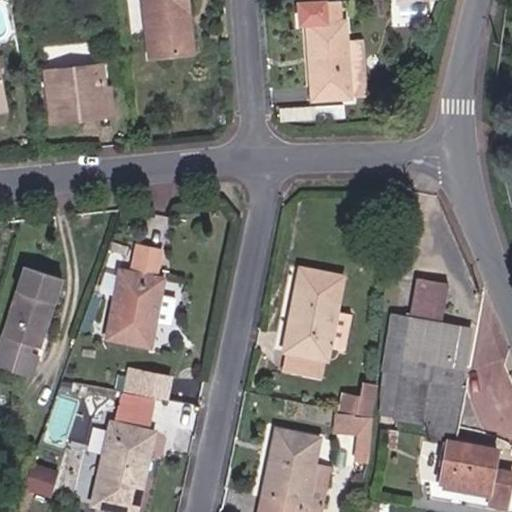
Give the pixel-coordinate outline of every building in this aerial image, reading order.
[(181,15),(196,11),(194,0),(152,0),(163,62),(190,56),(181,15)] [(343,0),(304,0),(306,19),(312,19),(317,96),(355,94),(350,15),(344,16),(343,0)] [(181,15),(190,56),(205,53),(196,11),(181,15)] [(0,95),(8,94),(0,47),(0,95)] [(54,118),(74,116),(72,104),(99,102),(96,82),(107,80),(103,58),(48,64),(54,118)] [(112,80),(107,80),(96,82),(99,102),(72,104),(74,116),(116,111),(112,80)] [(0,104),(10,103),(8,94),(0,95),(0,104)] [(169,258),(173,239),(148,235),(145,254),(169,258)] [(174,265),(132,258),(121,325),(164,333),(174,265)] [(352,270),(309,263),(296,346),(339,353),(340,341),(347,304),(352,270)] [(68,278),(31,266),(3,362),(41,372),(46,355),(36,351),(38,342),(49,345),(68,278)] [(443,287),(418,280),(402,354),(442,363),(442,369),(451,371),(460,327),(436,322),(443,287)] [(356,343),(362,306),(347,304),(340,341),(356,343)] [(335,373),(339,353),(296,346),(293,366),(335,373)] [(459,387),(449,385),(451,371),(442,369),(442,363),(402,354),(389,419),(442,431),(431,485),(478,494),(479,488),(498,492),(502,473),(483,469),(487,449),(448,441),(459,387)] [(178,391),(182,371),(143,363),(139,382),(178,391)] [(356,382),(374,384),(375,373),(356,372),(356,382)] [(338,398),(374,403),(374,384),(356,382),(340,381),(338,398)] [(353,423),(373,423),(373,407),(353,407),(353,423)] [(168,425),(125,416),(105,499),(148,508),(168,425)] [(336,431),(290,423),(277,511),(331,511),(334,497),(325,495),(336,431)] [(35,462),(28,486),(52,494),(60,469),(35,462)] [(479,488),(478,494),(476,506),(494,509),(498,492),(479,488)]
